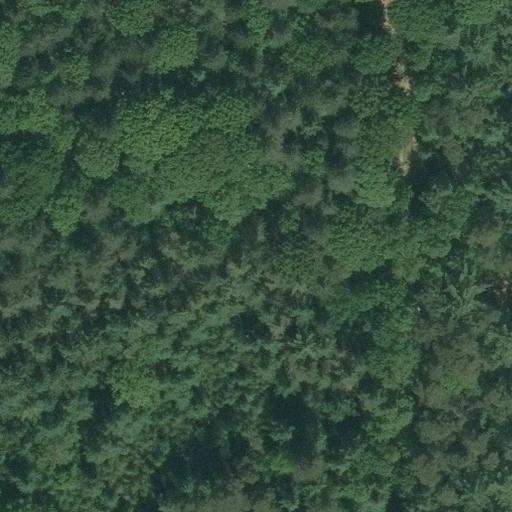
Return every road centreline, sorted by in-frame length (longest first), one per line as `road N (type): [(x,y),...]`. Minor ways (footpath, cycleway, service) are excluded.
road 1 (track): [(417,271),(0,133)]
road 2 (track): [(417,271),(393,0)]
road 3 (track): [(390,511),(417,271)]
